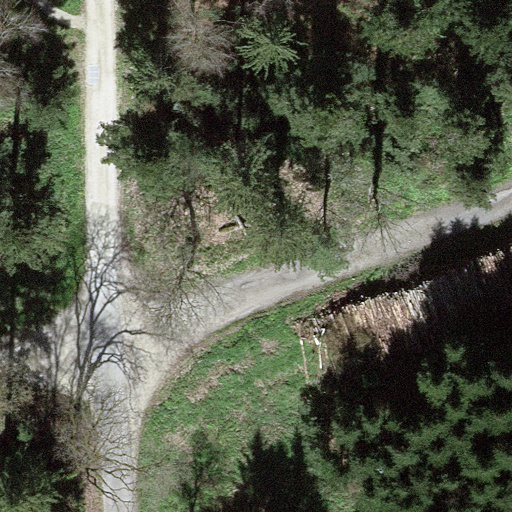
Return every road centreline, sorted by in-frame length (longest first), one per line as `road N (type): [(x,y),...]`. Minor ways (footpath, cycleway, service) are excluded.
road 1 (track): [(115,329),(511,191)]
road 2 (track): [(99,0),(115,329)]
road 3 (track): [(115,329),(120,511)]
